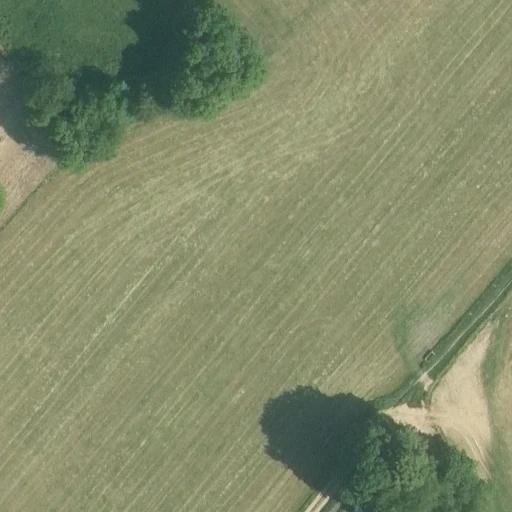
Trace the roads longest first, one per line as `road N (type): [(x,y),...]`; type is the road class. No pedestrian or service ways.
road 1 (track): [(398,403),(511,274)]
road 2 (track): [(398,403),(453,431),(475,511)]
